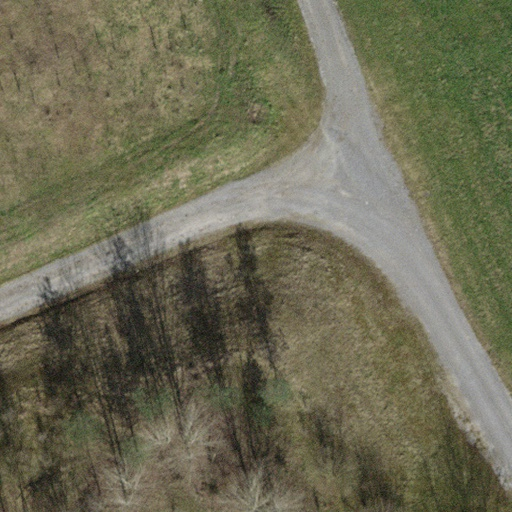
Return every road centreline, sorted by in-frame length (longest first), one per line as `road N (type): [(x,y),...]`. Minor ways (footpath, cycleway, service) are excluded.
road 1 (track): [(511,428),(367,158),(305,0)]
road 2 (track): [(0,293),(355,128)]
